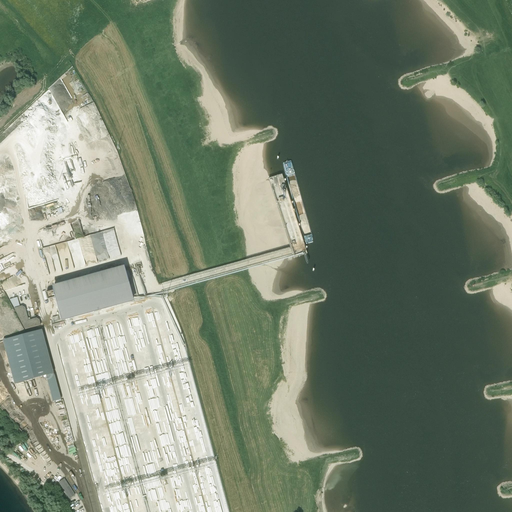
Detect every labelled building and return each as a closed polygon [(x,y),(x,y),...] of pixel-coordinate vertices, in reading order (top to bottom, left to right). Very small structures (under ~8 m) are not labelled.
[(52,289),(61,320),(133,300),(124,270),(52,289)] [(14,308),(15,308),(20,307),(17,298),(13,299),(10,300),(12,305),(14,308)] [(22,306),(14,308),(25,329),(41,325),(39,320),(37,318),(29,320),(25,308),(22,306)] [(24,382),(54,374),(42,330),(12,338),(24,382)] [(60,400),(55,375),(46,377),(51,402),(60,400)] [(70,499),(75,495),(64,479),(59,482),(70,499)]
